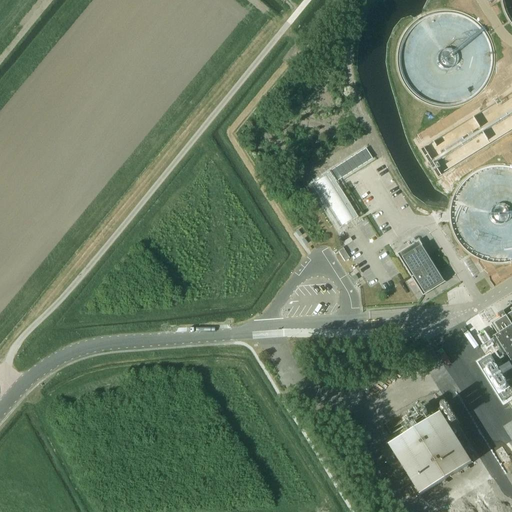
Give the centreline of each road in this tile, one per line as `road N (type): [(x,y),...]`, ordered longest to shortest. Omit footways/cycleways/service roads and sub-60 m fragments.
road 1 (unclassified): [(15,392),(8,368),(14,346),(307,0)]
road 2 (unclassified): [(15,392),(85,346),(264,332)]
road 3 (unclassified): [(353,323),(344,288),(316,266),(302,273),(264,332)]
